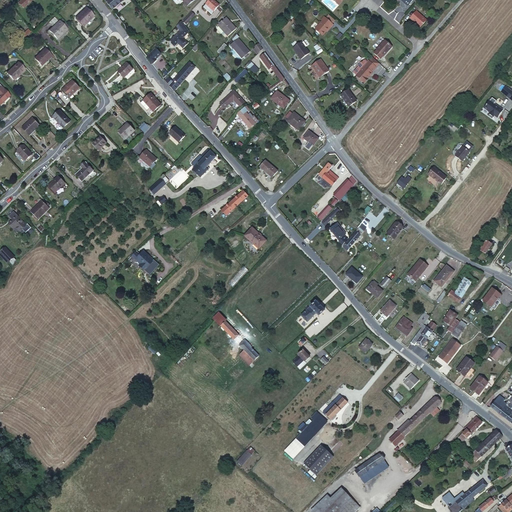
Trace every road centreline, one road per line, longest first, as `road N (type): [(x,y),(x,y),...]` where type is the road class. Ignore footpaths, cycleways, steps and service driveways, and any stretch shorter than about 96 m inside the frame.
road 1 (residential): [(511,437),(372,324),(268,204)]
road 2 (residential): [(268,204),(115,25)]
road 3 (secondary): [(511,283),(438,244),(374,190),(334,141)]
road 4 (residential): [(0,204),(98,113),(101,94),(87,73)]
road 5 (secondary): [(334,141),(231,0)]
road 6 (track): [(419,228),(511,118)]
road 7 (residential): [(334,141),(420,47)]
